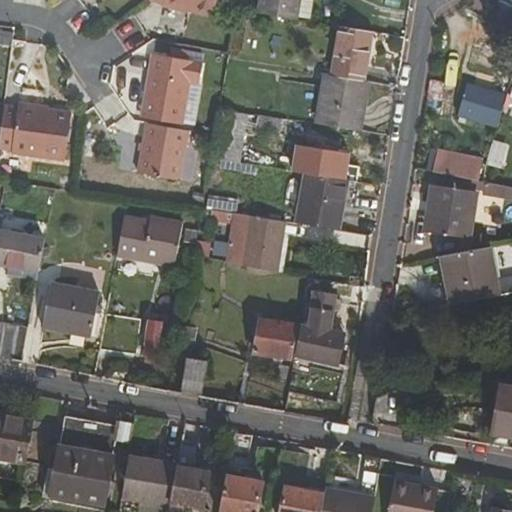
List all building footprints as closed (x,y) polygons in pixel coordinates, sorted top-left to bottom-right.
[(212,21),(217,0),(150,0),(150,2),(212,21)] [(259,0),(258,15),(299,21),(301,0),(259,0)] [(333,77),(365,82),(373,33),(341,28),(333,77)] [(192,81),(203,83),(205,63),(156,54),(144,118),(184,126),(192,81)] [(494,78),(478,74),(474,87),(470,86),(462,117),(497,127),(507,96),(490,92),(494,78)] [(333,77),(325,75),(317,125),(329,127),(362,132),(370,82),(365,82),(333,77)] [(73,112),(18,104),(18,106),(5,104),(0,138),(0,148),(11,150),(11,153),(65,161),(73,112)] [(212,160),(241,164),(248,114),(221,110),(216,136),(212,160)] [(258,130),(306,138),(307,135),(327,139),(329,127),(317,125),(260,116),(258,130)] [(142,175),(183,183),(193,132),(151,125),(142,175)] [(493,140),(488,164),(504,168),(510,144),(493,140)] [(438,148),(432,174),(476,185),(482,158),(438,148)] [(297,224),(340,231),(349,182),(305,174),(297,224)] [(426,231),(471,238),(477,195),(433,188),(426,231)] [(209,196),(207,208),(237,212),(238,200),(209,196)] [(480,196),(479,223),(502,224),(503,197),(480,196)] [(230,264),(279,272),(286,222),(238,215),(230,264)] [(183,223),(152,218),(152,221),(125,216),(117,258),(175,268),(183,223)] [(0,229),(0,264),(41,273),(47,239),(0,229)] [(482,301),(500,298),(491,248),(442,257),(451,306),(482,301)] [(404,312),(444,305),(437,263),(397,269),(404,312)] [(43,329),(90,338),(100,294),(53,284),(43,329)] [(298,355),(341,363),(344,343),(330,340),(332,332),(336,309),(337,300),(338,296),(316,293),(309,328),(303,327),(298,355)] [(337,300),(336,309),(343,310),(344,301),(337,300)] [(261,319),(254,353),(294,361),(300,327),(261,319)] [(0,357),(23,362),(30,327),(0,322),(0,357)] [(195,343),(197,329),(182,326),(180,340),(195,343)] [(332,332),(330,340),(344,343),(345,334),(332,332)] [(185,390),(202,393),(207,363),(190,360),(185,390)] [(494,434),(511,437),(511,387),(503,386),(494,434)] [(0,461),(27,466),(36,421),(0,414),(0,461)] [(44,496),(106,507),(120,427),(66,417),(56,470),(49,469),(44,496)] [(258,511),(265,482),(246,478),(253,435),(236,432),(221,511),(258,511)] [(172,504),(204,510),(212,472),(196,469),(201,447),(183,444),(179,464),(172,504)] [(308,490),(286,486),(281,511),(322,511),(326,494),(327,488),(335,450),(317,446),(308,490)] [(130,455),(122,499),(171,508),(172,504),(179,464),(130,455)] [(368,456),(359,495),(327,488),(326,494),(322,511),(373,511),(384,458),(368,456)] [(388,485),(386,511),(434,511),(436,487),(388,485)]
